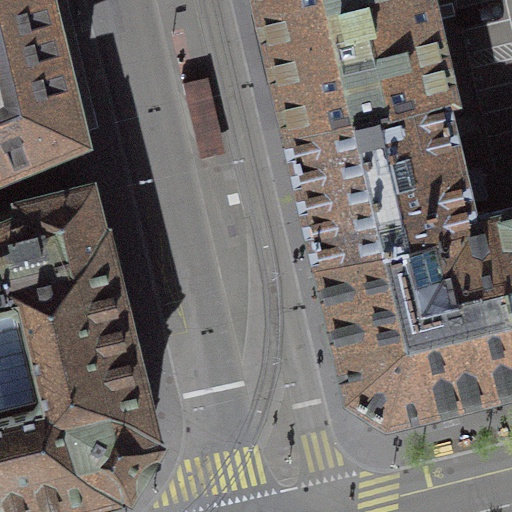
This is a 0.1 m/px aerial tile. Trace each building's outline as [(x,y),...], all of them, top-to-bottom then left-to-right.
[(0,0),(0,162),(74,132),(79,130),(47,0),(0,0)] [(261,0),(271,43),(290,124),(289,124),(290,127),(443,89),(443,93),(452,91),(439,32),(432,0),(261,0)] [(225,151),(206,75),(181,81),(200,157),(225,151)] [(473,219),(443,93),(443,89),(290,127),(291,131),(292,131),(306,193),(321,255),(320,255),(321,259),(474,222),(473,219)] [(98,233),(86,186),(27,200),(27,201),(0,212),(0,507),(107,481),(107,480),(126,475),(127,476),(150,439),(149,438),(144,419),(145,418),(144,415),(150,413),(128,324),(106,235),(100,236),(100,233),(98,233)] [(511,208),(491,214),(511,299),(511,208)] [(511,299),(491,214),(473,219),(474,222),(321,259),(322,263),(331,299),(330,299),(341,344),(342,344),(350,381),(349,381),(351,388),(369,399),(387,411),(394,409),(394,408),(430,399),(431,400),(461,392),(479,388),(490,385),(490,384),(511,378),(511,299)]
